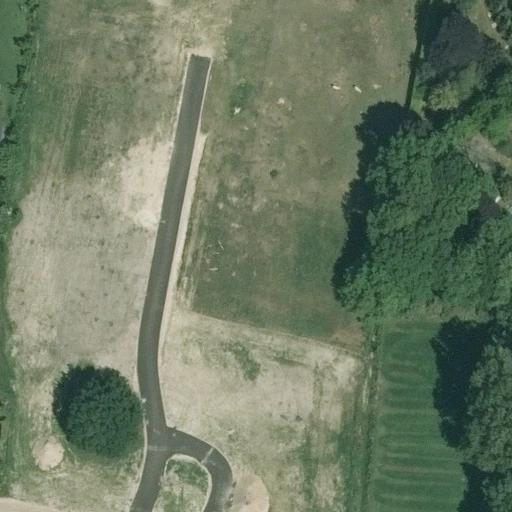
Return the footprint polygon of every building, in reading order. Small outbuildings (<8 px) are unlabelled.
[(146,20),(141,44),(159,47),(160,40),(162,32),(207,40),(210,24),(222,26),(226,27),(231,1),(223,0),(212,0),(211,7),(210,14),(165,5),(161,23),(150,21),(146,20)] [(99,48),(92,88),(107,91),(107,93),(153,102),(158,76),(146,73),(148,62),(149,58),(99,48)] [(113,166),(110,180),(149,187),(158,138),(154,138),(142,136),(145,124),(119,119),(110,165),(113,166)] [(69,181),(66,199),(75,201),(75,200),(81,202),(77,226),(128,235),(133,209),(105,204),(108,192),(109,188),(69,181)] [(93,260),(84,307),(110,312),(115,284),(127,287),(131,288),(137,254),(119,250),(118,257),(117,264),(93,260)] [(46,316),(43,334),(52,336),(52,335),(59,337),(54,361),(57,361),(55,371),(54,375),(84,381),(85,377),(85,376),(87,367),(105,370),(110,344),(83,339),(85,327),(85,328),(86,324),(46,316)] [(177,342),(168,393),(172,393),(184,395),(182,407),(208,412),(216,366),(214,365),(217,350),(177,342)] [(249,387),(245,413),(247,414),(257,415),(250,453),(276,458),(285,410),(261,406),(264,390),(249,387)] [(43,463),(36,502),(86,511),(87,508),(86,508),(89,496),(100,498),(105,472),(59,464),(59,466),(43,463)] [(262,487),(257,511),(283,511),(288,492),(262,487)]
